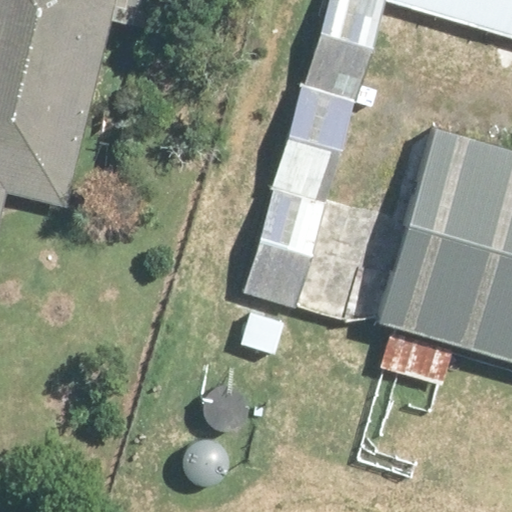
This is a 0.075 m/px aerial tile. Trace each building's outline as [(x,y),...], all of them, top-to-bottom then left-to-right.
[(0,0),(0,187),(69,201),(106,0),(0,0)] [(511,0),(313,0),(233,294),(292,310),(361,57),(413,71),(426,24),(456,32),(445,75),(480,85),(493,39),(511,43),(511,0)] [(303,0),(263,0),(260,22),(299,28),(303,0)] [(511,154),(414,132),(362,323),(380,329),(371,363),(436,381),(443,354),(511,372),(511,154)] [(282,318),(234,305),(222,349),(270,362),(282,318)] [(232,376),(229,375),(223,374),(216,373),(210,374),(204,376),(198,379),(193,383),(188,387),(185,393),(182,399),(181,405),(180,411),(181,418),(183,424),(186,430),(189,435),(194,439),(199,443),(205,446),(212,447),(218,448),(225,447),(231,445),(237,442),(242,438),(246,434),(250,428),(253,422),(254,416),(254,410),(254,403),(252,397),(249,391),(245,386),(241,382),(235,378),(232,376)]
